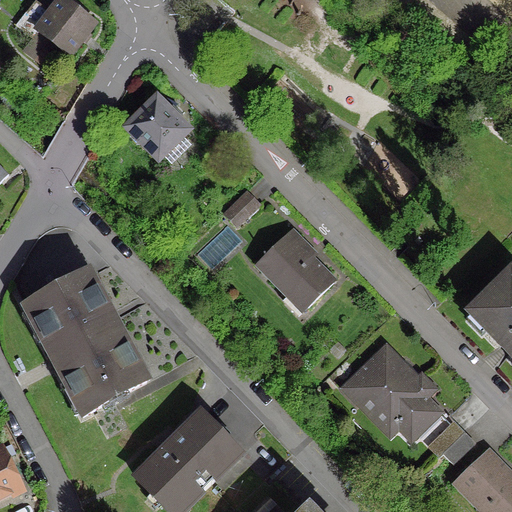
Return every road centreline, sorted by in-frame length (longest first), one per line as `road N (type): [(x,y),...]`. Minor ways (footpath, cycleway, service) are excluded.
road 1 (residential): [(135,38),(203,95),(511,405)]
road 2 (residential): [(54,174),(368,511)]
road 3 (residential): [(0,357),(74,511)]
road 4 (residential): [(135,38),(54,174)]
